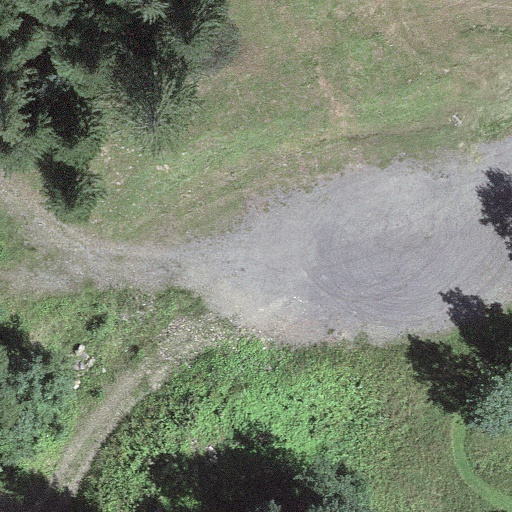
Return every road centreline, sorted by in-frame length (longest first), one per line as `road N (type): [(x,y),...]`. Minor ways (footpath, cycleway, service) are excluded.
road 1 (track): [(238,266),(206,314),(117,391),(43,511)]
road 2 (track): [(511,150),(238,266)]
road 3 (track): [(238,266),(131,263),(32,214),(0,183)]
